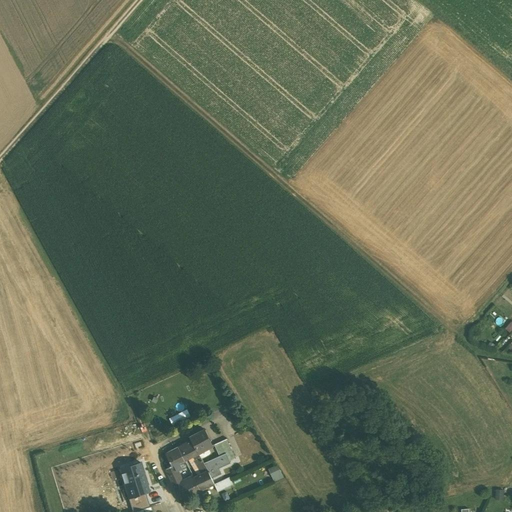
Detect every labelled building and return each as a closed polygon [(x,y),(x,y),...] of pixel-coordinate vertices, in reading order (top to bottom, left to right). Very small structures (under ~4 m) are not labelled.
[(204,429),(189,437),(191,440),(198,454),(208,449),(213,446),(204,429)] [(219,456),(203,464),(207,471),(211,479),(217,476),(221,474),(219,468),(230,463),(229,460),(234,458),(226,439),(214,445),(219,456)] [(191,440),(178,447),(184,460),(193,456),(198,454),(191,440)] [(178,447),(165,453),(172,466),(172,467),(174,466),(184,460),(178,447)] [(208,449),(198,454),(201,459),(210,455),(208,449)] [(201,459),(198,454),(193,456),(195,460),(194,460),(202,474),(207,471),(203,464),(201,459)] [(118,469),(127,499),(129,499),(149,493),(150,492),(141,462),(118,469)] [(174,466),(172,467),(172,466),(166,469),(176,490),(183,487),(174,466)] [(277,466),(268,470),(272,478),(281,474),(277,466)] [(211,479),(207,471),(202,474),(193,478),(200,491),(214,484),(211,479)] [(221,474),(217,476),(220,481),(229,477),(226,471),(221,474)] [(220,481),(214,484),(218,492),(233,485),(229,477),(220,481)] [(193,478),(183,487),(176,490),(181,500),(200,491),(193,478)] [(149,493),(129,499),(133,511),(142,509),(152,506),(153,505),(149,493)]
